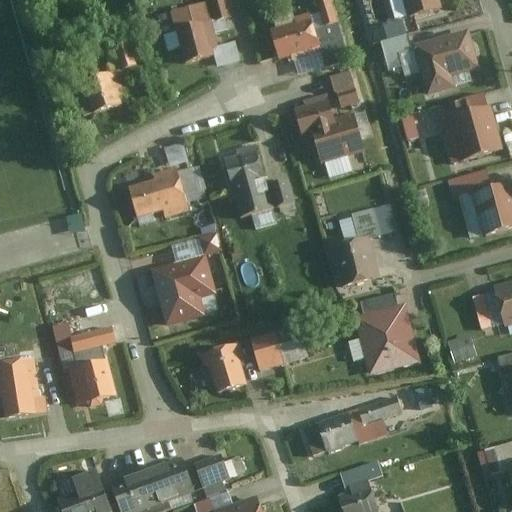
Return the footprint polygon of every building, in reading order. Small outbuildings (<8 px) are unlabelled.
[(210,0),(217,23),(232,20),(226,0),(210,0)] [(331,0),(316,0),(325,32),(339,29),(331,0)] [(441,0),(404,0),(410,21),(445,12),(441,0)] [(318,22),(274,33),(281,62),(325,51),(318,22)] [(225,56),(217,23),(184,31),(191,66),(225,56)] [(472,31),(415,47),(430,100),(459,92),(455,78),(482,73),(472,31)] [(134,44),(119,47),(126,73),(139,68),(134,44)] [(307,109),(297,112),(304,136),(313,133),(346,124),(342,111),(356,107),(364,105),(354,70),(329,77),(334,96),(306,104),(307,109)] [(117,76),(85,84),(94,116),(124,109),(117,76)] [(496,108),(455,119),(465,164),(508,154),(496,108)] [(416,117),(407,118),(411,138),(420,137),(416,117)] [(313,133),(322,167),(368,154),(359,121),(346,124),(313,133)] [(238,159),(222,163),(238,221),(260,215),(264,229),(283,224),(279,210),(303,203),(297,180),(270,187),(259,147),(236,153),(238,159)] [(157,185),(131,191),(138,223),(164,216),(166,225),(191,219),(180,172),(155,178),(157,185)] [(453,201),(471,196),(484,242),(511,234),(511,184),(493,189),(488,173),(449,183),(453,201)] [(343,247),(332,249),(341,291),(383,281),(373,241),(383,238),(376,210),(353,215),(356,227),(339,231),(343,247)] [(200,266),(152,281),(168,333),(196,324),(187,294),(206,288),(200,266)] [(511,285),(495,290),(506,332),(511,330),(511,285)] [(366,317),(357,320),(372,381),(423,368),(407,307),(399,309),(396,297),(363,305),(366,317)] [(304,330),(253,342),(261,375),(311,364),(304,330)] [(458,363),(494,353),(487,330),(451,341),(458,363)] [(115,331),(72,340),(75,357),(118,348),(115,331)] [(240,348),(202,358),(214,397),(250,387),(240,348)] [(504,381),(508,381),(511,397),(511,357),(500,361),(504,381)] [(33,358),(0,362),(0,385),(5,421),(41,416),(33,358)] [(111,364),(74,372),(81,408),(118,400),(111,364)] [(440,385),(418,389),(422,409),(428,408),(433,431),(448,428),(440,385)] [(344,413),(305,427),(316,460),(364,443),(359,430),(406,414),(398,390),(342,409),(344,413)] [(483,449),(485,473),(506,471),(505,447),(483,449)] [(183,465),(113,490),(117,501),(120,511),(170,511),(174,511),(171,502),(193,494),(183,465)] [(120,511),(117,501),(109,503),(98,473),(73,482),(77,495),(59,502),(62,511),(120,511)] [(350,495),(340,498),(343,511),(379,511),(371,482),(349,488),(350,495)] [(266,511),(261,499),(227,511),(266,511)]
